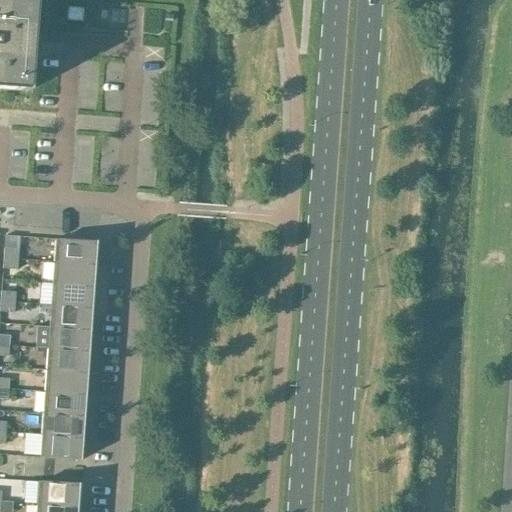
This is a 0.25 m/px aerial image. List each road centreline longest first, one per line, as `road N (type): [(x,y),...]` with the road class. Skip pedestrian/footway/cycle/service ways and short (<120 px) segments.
road 1 (secondary): [(332,511),(369,0)]
road 2 (secondary): [(335,0),(303,511)]
road 3 (residential): [(0,192),(124,202),(135,212),(119,511)]
